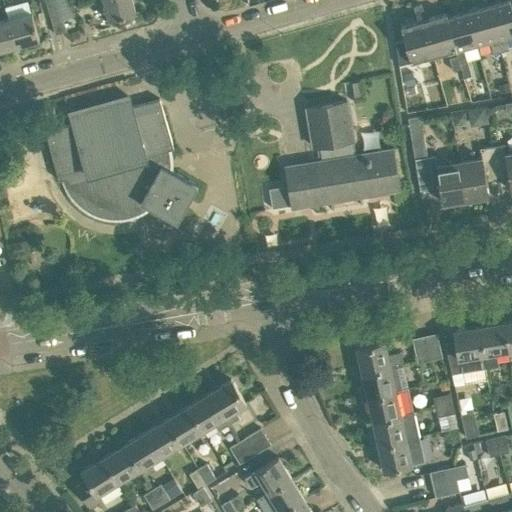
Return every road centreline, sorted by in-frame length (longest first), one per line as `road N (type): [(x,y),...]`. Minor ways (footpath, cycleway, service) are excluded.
road 1 (residential): [(0,346),(272,297)]
road 2 (residential): [(272,297),(511,259)]
road 3 (residential): [(369,511),(293,390),(272,297)]
road 4 (residential): [(0,93),(192,40)]
road 5 (residential): [(192,40),(335,0)]
